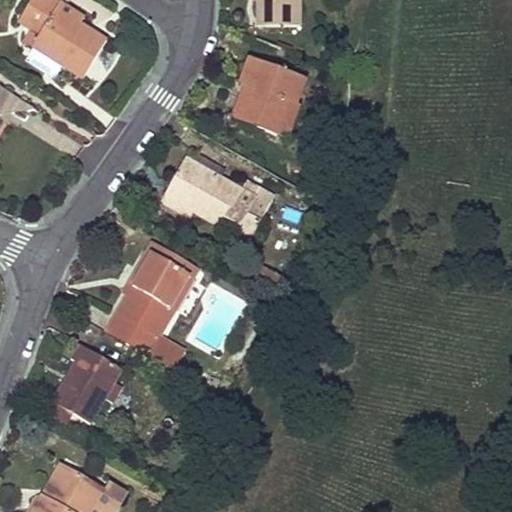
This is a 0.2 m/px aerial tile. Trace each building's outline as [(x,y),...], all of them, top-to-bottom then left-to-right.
[(83,80),(107,42),(81,25),(57,10),(61,4),(53,0),(32,0),(19,21),(40,35),(39,37),(33,47),(61,66),(83,80)] [(301,27),(300,0),(257,0),(258,27),(301,27)] [(85,19),(61,4),(57,10),(81,25),(85,19)] [(33,47),(39,37),(32,33),(26,42),(33,47)] [(61,66),(33,47),(28,57),(29,63),(49,76),(56,75),(61,66)] [(301,107),(296,105),(305,80),(250,59),(240,86),(245,88),(252,90),(248,101),(241,99),(233,120),(288,141),(301,107)] [(0,116),(13,97),(0,88),(0,116)] [(248,101),(252,90),(245,88),(241,99),(248,101)] [(0,118),(35,112),(13,97),(0,116),(0,118)] [(226,172),(198,156),(194,165),(221,180),(226,172)] [(261,224),(274,200),(246,184),(242,192),(221,180),(194,165),(185,160),(165,196),(194,212),(221,229),(226,220),(240,228),(248,216),(261,224)] [(194,212),(165,196),(162,202),(191,218),(194,212)] [(122,222),(128,213),(116,205),(110,214),(122,222)] [(249,244),(261,224),(248,216),(240,228),(226,220),(221,229),(249,244)] [(171,309),(189,278),(193,281),(199,271),(153,244),(148,253),(147,252),(137,269),(142,272),(128,296),(117,316),(136,328),(126,345),(173,373),(185,353),(160,338),(175,312),(171,309)] [(280,299),(289,283),(263,268),(254,284),(280,299)] [(128,296),(142,272),(137,269),(122,293),(128,296)] [(175,312),(193,281),(189,278),(171,309),(175,312)] [(126,345),(136,328),(117,316),(106,333),(126,345)] [(110,393),(115,384),(123,371),(106,361),(80,346),(72,360),(78,363),(55,403),(55,404),(45,421),(64,432),(74,415),(91,425),(93,421),(105,401),(110,393)] [(131,362),(112,351),(106,361),(123,371),(125,372),(131,362)] [(115,406),(124,389),(115,384),(110,393),(105,401),(115,406)] [(52,503),(71,471),(62,466),(43,499),(52,503)] [(115,511),(126,494),(109,484),(105,491),(71,471),(52,503),(43,499),(35,511),(115,511)]
